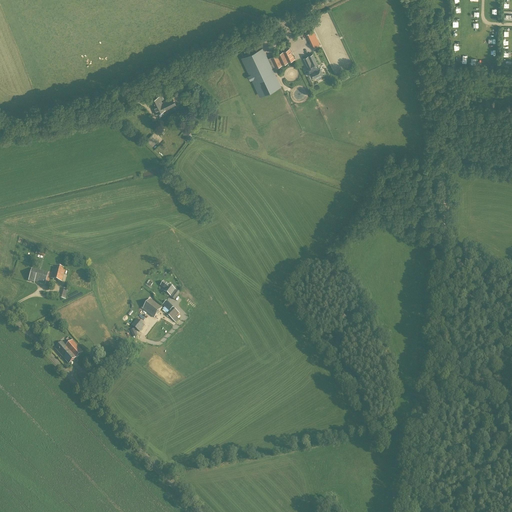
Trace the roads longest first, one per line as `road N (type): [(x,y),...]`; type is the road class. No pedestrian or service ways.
road 1 (track): [(419,0),(445,214),(431,392),(405,511)]
road 2 (unclassified): [(0,125),(115,102),(330,0)]
road 3 (tertiary): [(0,309),(199,511)]
